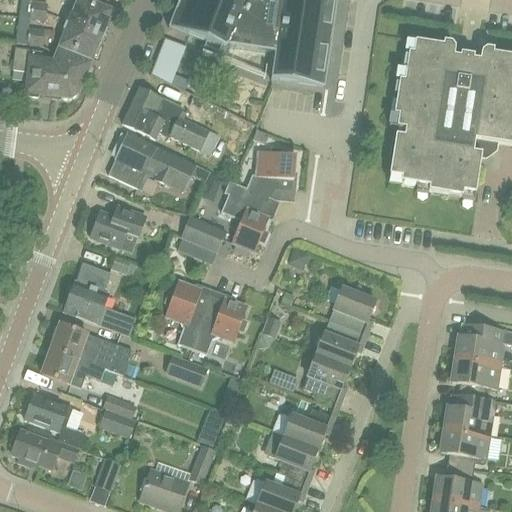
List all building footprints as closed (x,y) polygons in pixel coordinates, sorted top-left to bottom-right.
[(30,12),(45,14),(46,5),(33,3),(31,3),(32,0),(25,0),(20,0),(19,19),(28,21),(30,12)] [(179,0),(168,29),(225,51),(225,50),(274,57),(270,82),(323,90),(336,0),(179,0)] [(68,14),(65,22),(100,37),(109,14),(78,1),(72,16),(68,14)] [(44,23),(45,14),(30,12),(28,21),(44,23)] [(100,37),(65,22),(62,31),(65,33),(59,48),(90,60),(100,37)] [(27,38),(42,41),(44,31),(28,29),(27,38)] [(41,50),(42,41),(27,38),(26,48),(41,50)] [(459,60),(452,58),(454,49),(415,43),(407,42),(405,55),(408,56),(405,71),(397,70),(396,82),(399,83),(393,116),(398,117),(398,118),(389,117),(388,129),(396,130),(389,177),(388,185),(400,187),(400,183),(428,188),(428,191),(462,198),(463,193),(475,195),(480,159),(485,159),(495,152),(496,144),(511,146),(511,58),(481,53),(479,63),(472,62),(473,58),(460,56),(459,60)] [(172,43),(161,80),(182,86),(193,50),(172,43)] [(26,94),(50,97),(54,60),(47,59),(45,63),(39,63),(42,54),(14,50),(12,72),(29,74),(26,94)] [(54,60),(50,97),(67,99),(76,94),(87,66),(57,54),(54,60)] [(139,90),(130,109),(214,149),(219,138),(208,133),(208,134),(182,122),(185,116),(181,114),(183,111),(139,90)] [(214,149),(130,109),(121,127),(154,142),(157,136),(168,141),(169,139),(199,153),(198,154),(209,159),(214,149)] [(265,147),(269,137),(257,132),(253,142),(265,147)] [(108,178),(137,191),(144,176),(155,181),(154,183),(169,190),(171,184),(185,191),(196,168),(156,149),(156,150),(127,137),(127,138),(120,135),(110,157),(116,160),(108,178)] [(251,177),(246,190),(276,202),(269,199),(273,189),(290,191),(292,175),(294,176),(295,158),(281,156),(281,152),(271,151),(271,155),(258,154),(255,177),(251,177)] [(218,175),(230,180),(236,165),(225,160),(218,175)] [(196,168),(191,178),(205,185),(207,181),(209,175),(196,168)] [(209,175),(207,181),(217,186),(220,179),(210,174),(209,175)] [(276,202),(246,190),(229,183),(224,195),(228,197),(220,214),(240,223),(231,245),(254,255),(259,243),(263,244),(267,235),(263,233),(268,220),(255,214),(262,197),(275,203),(276,202)] [(120,252),(126,235),(137,240),(145,219),(117,209),(113,219),(100,214),(90,240),(120,252)] [(181,240),(216,255),(225,234),(190,219),(181,240)] [(305,266),(308,257),(293,252),(288,265),(297,269),(305,266)] [(110,271),(131,279),(135,266),(114,259),(110,271)] [(76,285),(74,284),(63,315),(125,337),(131,320),(111,313),(110,316),(101,313),(107,296),(101,295),(108,277),(82,267),(76,285)] [(192,352),(212,296),(211,295),(211,297),(194,291),(194,289),(177,283),(172,297),(168,295),(165,305),(169,306),(165,319),(179,324),(183,330),(177,346),(192,352)] [(328,323),(366,338),(371,326),(367,324),(375,303),(364,299),(359,288),(348,292),(341,290),(328,323)] [(281,304),(290,307),(293,298),(285,295),(281,304)] [(213,296),(212,296),(192,352),(206,357),(212,341),(219,339),(233,344),(238,332),(242,333),(246,324),(242,322),(247,308),(230,302),(229,304),(212,297),(213,296)] [(274,340),(280,324),(268,319),(262,336),(274,340)] [(315,357),(349,370),(357,349),(361,351),(366,338),(328,323),(315,357)] [(59,326),(50,352),(107,373),(113,358),(117,348),(86,337),(59,326)] [(454,361),(500,368),(503,346),(511,347),(511,334),(487,330),(468,327),(466,339),(458,338),(454,361)] [(102,387),(103,384),(107,373),(50,352),(41,376),(68,387),(68,386),(82,392),(87,381),(102,387)] [(164,375),(200,389),(207,371),(172,357),(164,375)] [(349,370),(315,357),(302,390),(340,405),(345,392),(341,390),(349,370)] [(459,386),(457,397),(484,402),(486,390),(496,391),(500,368),(454,361),(451,384),(459,386)] [(297,381),(273,371),(268,384),(292,393),(297,381)] [(107,373),(103,384),(114,389),(119,377),(107,373)] [(224,396),(236,401),(242,384),(230,380),(224,396)] [(247,388),(249,394),(253,396),(257,394),(259,389),(258,385),(253,383),(249,385),(247,388)] [(71,411),(34,397),(24,422),(61,436),(58,443),(80,451),(85,438),(64,430),(71,411)] [(102,410),(140,424),(145,412),(107,397),(102,410)] [(444,428),(444,431),(489,439),(493,415),(482,414),(484,402),(457,397),(455,409),(447,408),(444,428)] [(86,433),(92,416),(78,411),(72,428),(86,433)] [(272,434),(316,452),(325,431),(329,433),(334,420),(311,411),(307,423),(292,417),(291,419),(282,415),(278,417),(272,434)] [(129,440),(135,425),(105,413),(99,428),(129,440)] [(489,439),(444,431),(440,455),(448,456),(446,468),(473,472),(475,460),(486,462),(489,439)] [(201,432),(197,442),(213,448),(217,438),(201,432)] [(47,445),(20,434),(18,440),(13,440),(10,447),(14,451),(11,456),(51,471),(57,456),(73,462),(77,452),(48,441),(47,445)] [(316,452),(272,434),(263,456),(274,460),(282,463),(278,475),(285,478),(308,487),(313,474),(308,472),(316,452)] [(197,458),(188,482),(201,487),(210,463),(214,453),(201,447),(197,458)] [(120,467),(104,460),(94,488),(110,495),(120,467)] [(436,479),(433,502),(478,509),(482,485),(471,484),(473,472),(446,468),(444,480),(436,479)] [(165,511),(178,511),(188,485),(150,472),(139,503),(165,511)] [(257,506),(273,511),(292,511),(298,498),(303,500),(308,487),(285,478),(280,490),(265,484),(257,481),(252,483),(245,501),(257,506)] [(477,511),(478,509),(433,502),(431,511),(477,511)]
